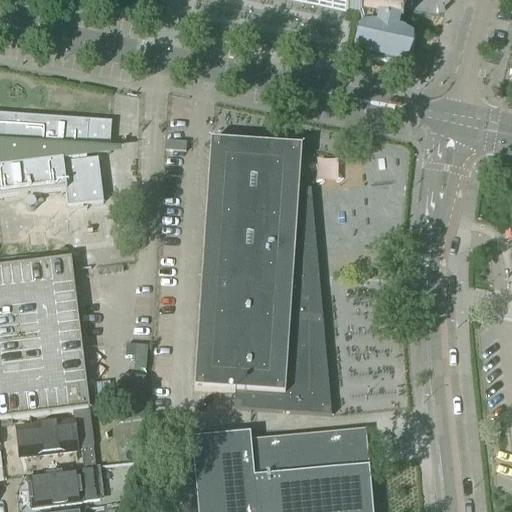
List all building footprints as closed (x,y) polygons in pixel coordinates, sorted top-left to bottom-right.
[(285,0),(305,4),(345,13),(345,12),(348,12),(348,11),(359,14),(359,15),(360,15),(363,26),(359,27),(359,28),(358,33),(354,49),(353,50),(364,59),(397,66),(410,62),(410,61),(415,40),(415,39),(408,33),(406,31),(405,31),(404,30),(401,29),(401,22),(402,22),(404,12),(404,8),(410,9),(411,0),(285,0)] [(96,160),(86,162),(85,153),(109,155),(111,125),(0,116),(0,202),(66,194),(68,208),(101,204),(96,160)] [(165,144),(164,152),(164,153),(185,155),(186,145),(165,144)] [(234,412),(331,419),(319,284),(310,192),(298,192),(301,155),(301,150),(297,150),(213,145),(210,144),(209,157),(194,393),(235,395),(234,412)] [(0,423),(89,413),(71,270),(70,262),(0,270),(0,423)] [(141,410),(115,413),(116,430),(143,427),(141,410)] [(81,451),(90,450),(93,449),(89,415),(76,417),(81,451)] [(74,423),(14,430),(18,463),(77,456),(74,423)] [(233,440),(175,445),(179,511),(353,511),(347,438),(234,447),(233,440)] [(99,503),(95,470),(79,472),(83,504),(99,503)] [(26,481),(29,511),(50,511),(83,508),(83,505),(80,474),(26,481)]
